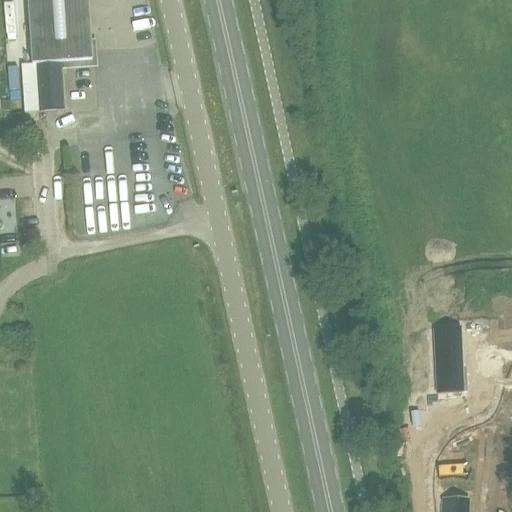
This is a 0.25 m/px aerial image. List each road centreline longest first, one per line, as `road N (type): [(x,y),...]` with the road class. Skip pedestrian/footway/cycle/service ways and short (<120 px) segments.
road 1 (primary): [(327,511),(212,0)]
road 2 (unclassified): [(166,0),(280,511)]
